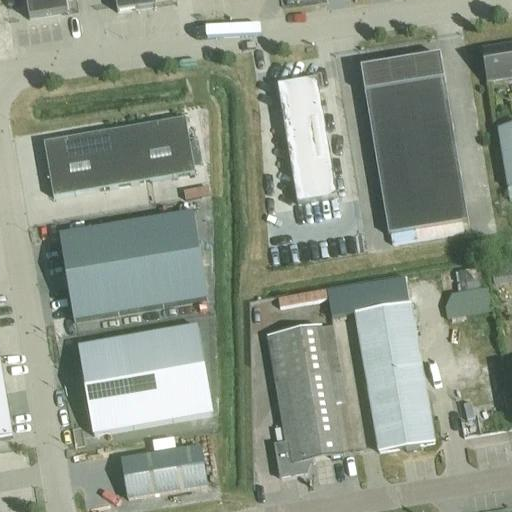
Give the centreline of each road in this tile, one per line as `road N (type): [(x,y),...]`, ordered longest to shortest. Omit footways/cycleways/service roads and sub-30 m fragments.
road 1 (unclassified): [(504,0),(0,76)]
road 2 (unclassified): [(0,140),(62,511)]
road 3 (unclassified): [(313,511),(511,477)]
